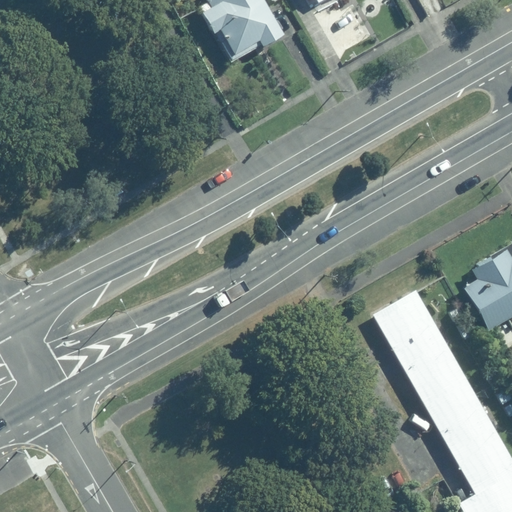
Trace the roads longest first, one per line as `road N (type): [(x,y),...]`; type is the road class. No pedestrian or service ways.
road 1 (primary): [(9,333),(261,188)]
road 2 (primary): [(261,188),(511,44)]
road 3 (primary): [(290,252),(43,394)]
road 4 (residential): [(423,477),(290,252)]
road 5 (primary): [(511,124),(290,252)]
road 6 (residential): [(153,0),(261,188)]
road 7 (residential): [(112,511),(43,394)]
